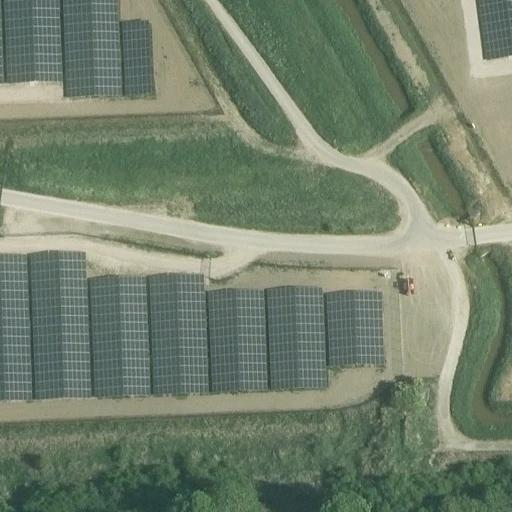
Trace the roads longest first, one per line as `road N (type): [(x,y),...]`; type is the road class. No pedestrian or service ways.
road 1 (unclassified): [(511,444),(448,431),(443,387),(461,318),(455,271),(411,198),(385,173),(334,162),(316,146),(208,0)]
road 2 (track): [(511,232),(324,247),(235,240),(0,194)]
